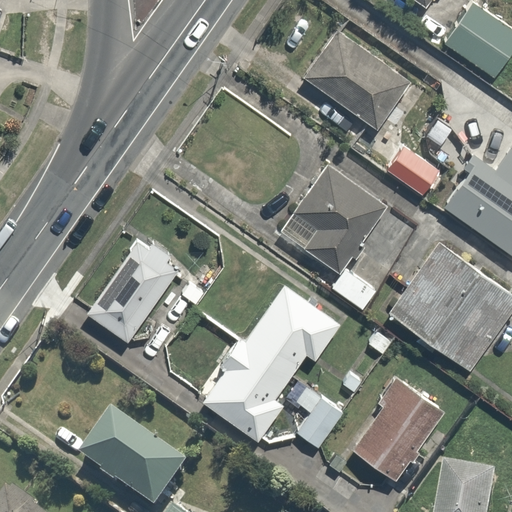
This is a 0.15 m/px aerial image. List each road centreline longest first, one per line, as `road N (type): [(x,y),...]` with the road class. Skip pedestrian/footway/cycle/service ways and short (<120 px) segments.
road 1 (secondary): [(110,133),(0,287)]
road 2 (secondary): [(110,133),(206,0)]
road 3 (tertiary): [(110,133),(110,0)]
